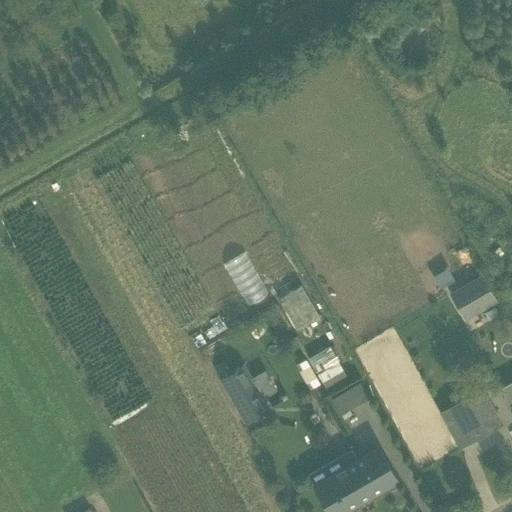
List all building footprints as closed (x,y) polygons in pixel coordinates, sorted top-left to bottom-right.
[(448,293),(463,321),(495,303),(479,275),(448,293)] [(322,382),(343,369),(329,346),(308,359),(322,382)] [(218,378),(245,424),(270,410),(243,364),(218,378)] [(511,411),(511,380),(499,388),(506,400),(511,411)] [(481,390),(453,405),(472,440),(500,425),(481,390)] [(340,415),(347,411),(338,395),(331,399),(340,415)] [(342,511),(397,480),(378,448),(313,486),(328,511),(342,511)]
